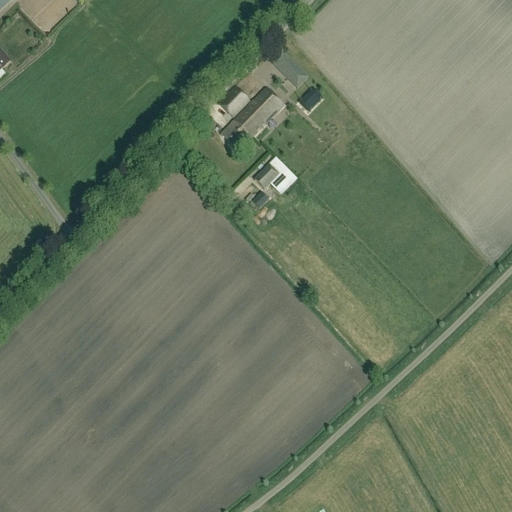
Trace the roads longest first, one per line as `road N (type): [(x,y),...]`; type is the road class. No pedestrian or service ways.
road 1 (tertiary): [(0,316),(306,0)]
road 2 (unclassified): [(257,511),(511,276)]
